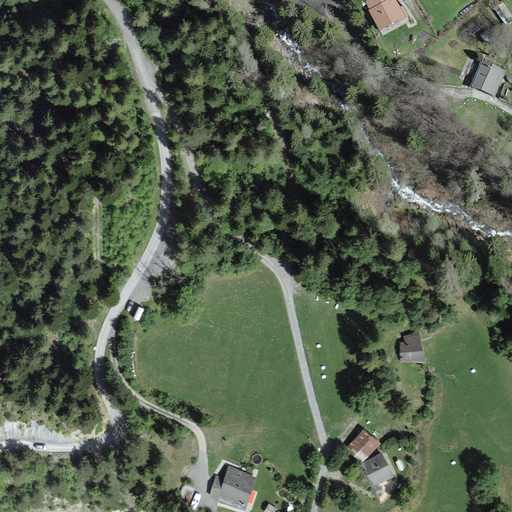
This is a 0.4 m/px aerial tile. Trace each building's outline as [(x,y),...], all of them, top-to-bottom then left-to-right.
[(395,0),(394,1),(393,0),(373,0),(368,3),(385,34),(409,21),(397,0),(395,0)] [(505,71),(482,63),(473,87),(497,95),(505,71)] [(426,359),(422,333),(407,335),(408,341),(402,342),(405,362),(426,359)] [(381,442),(366,428),(348,447),(363,461),(381,442)] [(396,474),(387,454),(367,462),(376,483),(396,474)] [(250,505),(259,475),(233,467),(230,478),(221,475),(215,495),(250,505)]
